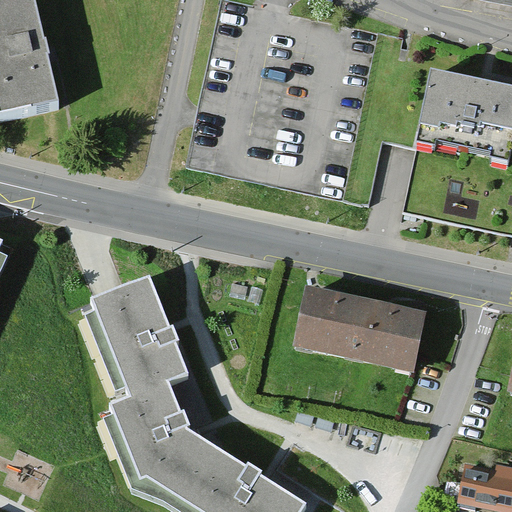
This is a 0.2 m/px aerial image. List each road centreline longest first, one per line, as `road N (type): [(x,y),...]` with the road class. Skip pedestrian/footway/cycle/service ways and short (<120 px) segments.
road 1 (residential): [(0,181),(488,284)]
road 2 (residential): [(488,284),(407,511)]
